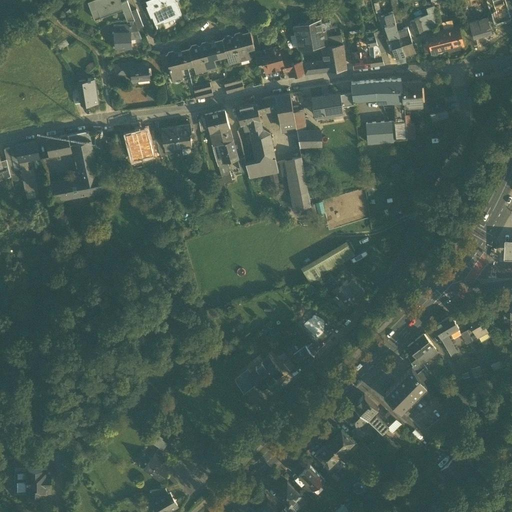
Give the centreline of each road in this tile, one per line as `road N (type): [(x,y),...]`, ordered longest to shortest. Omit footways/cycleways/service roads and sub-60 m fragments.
road 1 (residential): [(454,71),(464,124),(386,289),(189,474)]
road 2 (residential): [(454,71),(299,81),(0,143)]
road 3 (primary): [(216,511),(442,288)]
road 4 (primary): [(511,164),(486,223),(442,288)]
road 5 (track): [(49,15),(98,50),(110,119)]
